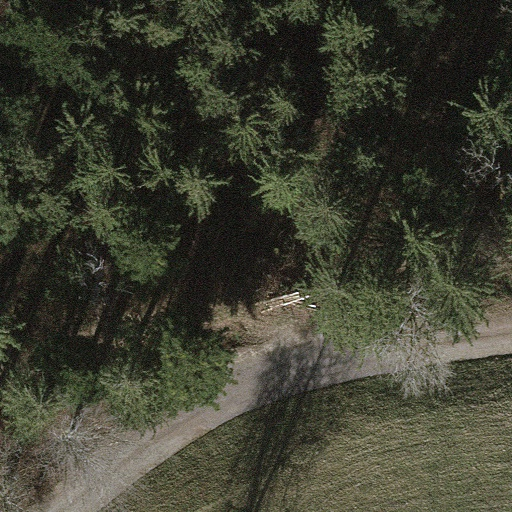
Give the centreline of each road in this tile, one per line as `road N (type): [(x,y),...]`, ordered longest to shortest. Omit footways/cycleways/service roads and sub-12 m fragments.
road 1 (track): [(76,511),(245,395),(353,356),(511,327)]
road 2 (track): [(353,356),(213,318),(0,390)]
